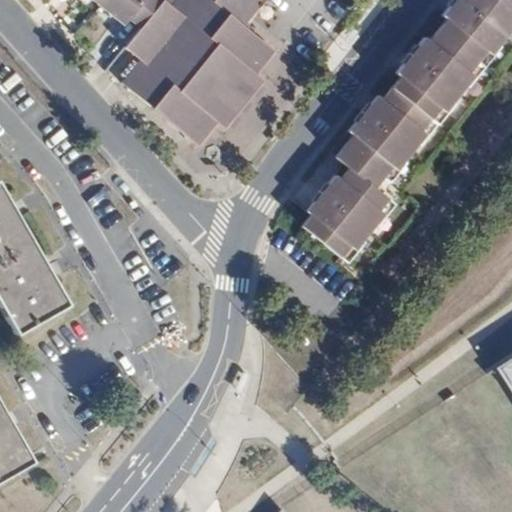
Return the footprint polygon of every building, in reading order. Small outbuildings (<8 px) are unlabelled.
[(101,0),(98,4),(123,25),(127,20),(137,28),(160,1),(158,0),(101,0)] [(173,0),(168,7),(160,1),(137,28),(121,48),(135,59),(118,83),(187,139),(207,116),(214,123),(254,76),(245,69),(263,47),(233,21),(249,0),(173,0)] [(308,206),(300,216),(336,249),(348,235),(353,239),(381,205),(376,200),(385,189),(371,178),(389,157),(393,161),(422,124),(419,120),(435,100),(439,103),(468,67),(463,63),(482,42),(485,46),(511,12),(511,6),(510,5),(511,2),(511,0),(439,0),(435,5),(440,11),(423,31),(419,27),(390,62),(396,67),(378,89),(372,84),(344,120),(349,125),(332,146),(345,157),(336,167),(333,164),(305,201),(308,206)] [(68,289),(1,167),(0,166),(0,288),(18,319),(68,289)] [(511,355),(492,369),(511,399),(511,398),(511,355)] [(0,375),(0,442),(29,425),(0,375)]
